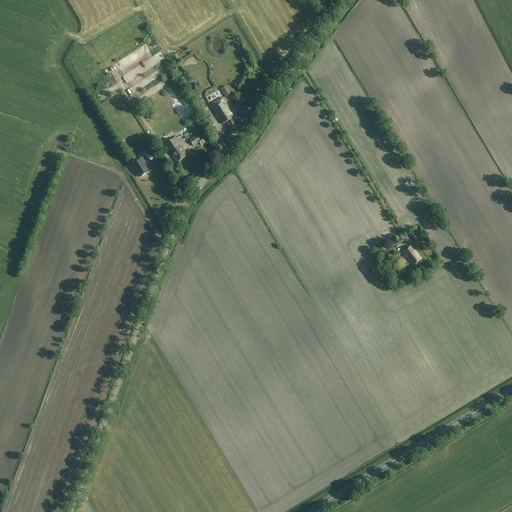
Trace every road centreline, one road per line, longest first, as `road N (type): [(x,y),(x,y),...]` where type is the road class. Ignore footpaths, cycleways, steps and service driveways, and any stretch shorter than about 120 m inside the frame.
road 1 (unclassified): [(70,511),(184,200),(240,143),(343,0)]
road 2 (primary): [(308,511),(511,389)]
